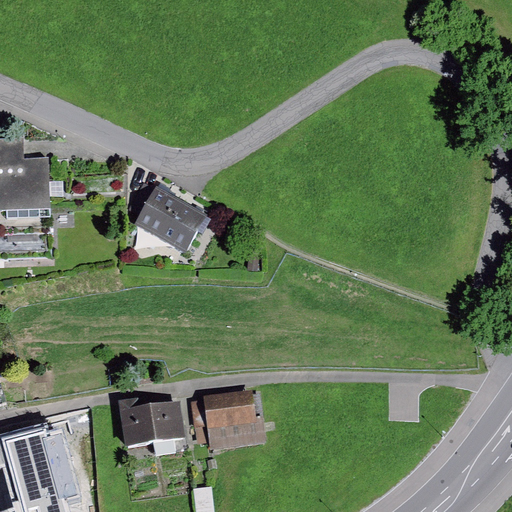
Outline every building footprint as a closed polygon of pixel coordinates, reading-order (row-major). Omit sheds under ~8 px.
[(0,270),(5,271),(5,263),(57,261),(52,160),(24,162),(23,142),(0,142),(0,270)] [(207,222),(144,185),(130,209),(141,216),(134,228),(186,258),(207,222)] [(248,255),(246,269),(258,271),(259,256),(248,255)] [(260,397),(189,405),(194,447),(208,446),(209,457),(266,451),(260,397)] [(137,403),(120,405),(126,453),(186,445),(182,408),(139,413),(137,403)] [(66,511),(45,430),(0,441),(0,463),(14,459),(27,511),(66,511)] [(197,511),(214,511),(214,489),(196,490),(197,511)]
